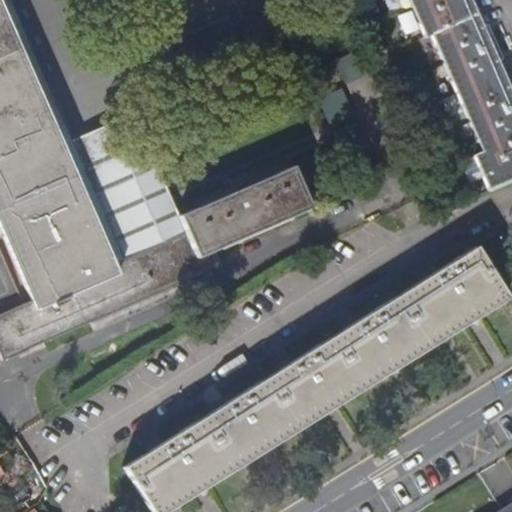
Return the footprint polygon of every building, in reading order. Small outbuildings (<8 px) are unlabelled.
[(0,0),(0,1),(111,256),(121,252),(70,133),(11,0),(0,0)] [(488,181),(511,170),(511,77),(508,80),(497,56),(505,52),(489,18),(483,19),(473,0),(416,0),(429,29),(433,26),(484,143),(475,149),(488,181)] [(0,1),(0,222),(31,292),(9,302),(0,305),(0,350),(0,351),(213,256),(209,243),(308,200),(289,159),(176,208),(133,106),(70,133),(121,252),(111,256),(0,1)] [(369,65),(358,41),(333,53),(344,77),(369,65)] [(352,108),(340,80),(316,91),(328,118),(352,108)] [(372,154),(354,113),(330,124),(348,165),(372,154)] [(477,240),(130,460),(159,507),(216,472),(294,423),(348,389),(401,356),(462,317),(508,289),(477,240)] [(20,503),(26,511),(32,508),(40,502),(10,456),(7,452),(0,456),(0,477),(5,474),(22,498),(24,501),(20,503)] [(22,498),(5,474),(0,477),(0,492),(0,497),(2,496),(9,506),(22,498)] [(511,511),(511,499),(491,511),(511,511)] [(25,511),(26,511),(20,503),(10,510),(11,511),(10,511),(25,511)]
